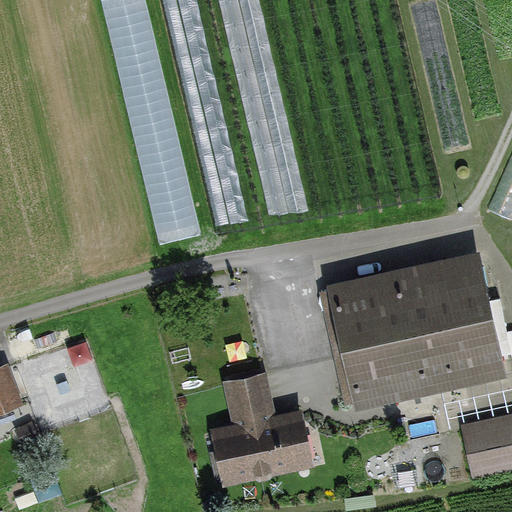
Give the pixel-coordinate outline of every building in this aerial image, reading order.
[(177,0),(217,221),(288,208),(262,64),(232,69),(219,0),(177,0)] [(511,214),(511,170),(500,210),(511,214)] [(360,408),(511,376),(485,254),(335,285),(360,408)] [(0,411),(28,401),(14,362),(0,367),(0,411)] [(223,489),(324,467),(310,404),(279,411),(272,377),(232,386),(239,419),(209,425),(223,489)] [(468,480),(511,471),(511,408),(455,420),(468,480)] [(29,446),(44,438),(35,422),(20,429),(29,446)]
